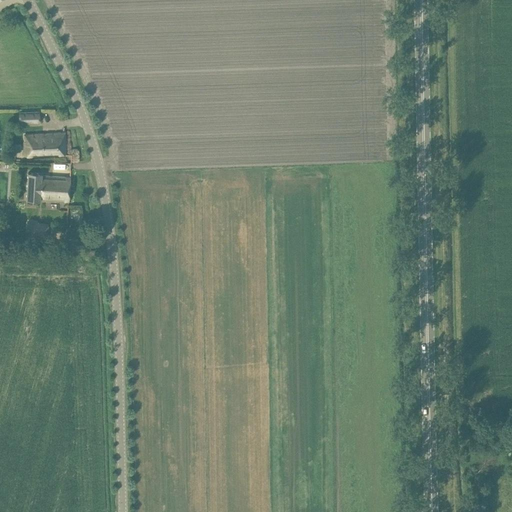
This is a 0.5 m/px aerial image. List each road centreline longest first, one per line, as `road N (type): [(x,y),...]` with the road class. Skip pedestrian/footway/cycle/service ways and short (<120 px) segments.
road 1 (unclassified): [(122,511),(114,268),(103,184),(81,107),(28,0)]
road 2 (primary): [(431,511),(421,0)]
